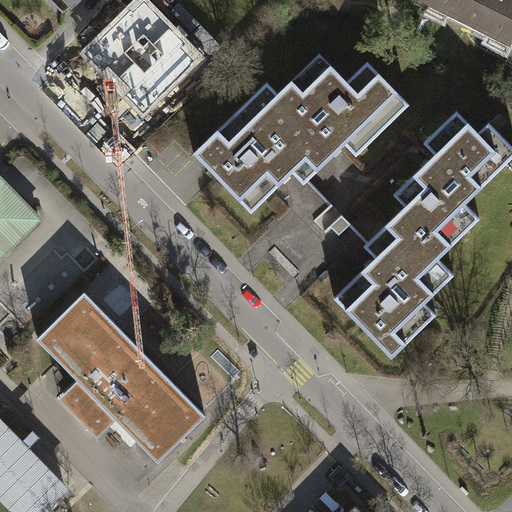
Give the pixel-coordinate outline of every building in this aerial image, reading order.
[(77,0),(51,0),(63,12),(72,3),(73,4),(77,0)] [(202,63),(141,0),(133,0),(101,31),(165,98),(202,63)] [(511,0),(432,0),(431,3),(508,42),(511,34),(511,0)] [(267,82),(242,106),(269,133),(280,122),(289,130),(283,135),(291,143),(303,132),(330,159),(345,144),(357,156),(409,104),(367,61),(347,81),(320,53),(279,93),(267,82)] [(242,106),(193,153),(251,213),(293,172),(304,184),(330,159),(303,132),(291,143),(283,135),(289,130),(280,122),(269,133),(242,106)] [(406,206),(390,221),(415,247),(422,240),(439,258),(480,218),(465,203),(511,157),(511,145),(489,122),(478,132),(457,110),(424,142),(435,154),(394,194),(406,206)] [(0,204),(13,192),(1,179),(0,180),(0,204)] [(0,257),(40,219),(13,192),(0,204),(0,257)] [(375,258),(334,297),(392,357),(437,314),(426,302),(455,274),(439,258),(422,240),(415,247),(390,221),(364,246),(375,258)] [(207,415),(86,292),(38,338),(159,461),(207,415)] [(0,426),(0,489),(22,511),(46,511),(66,494),(0,426)]
